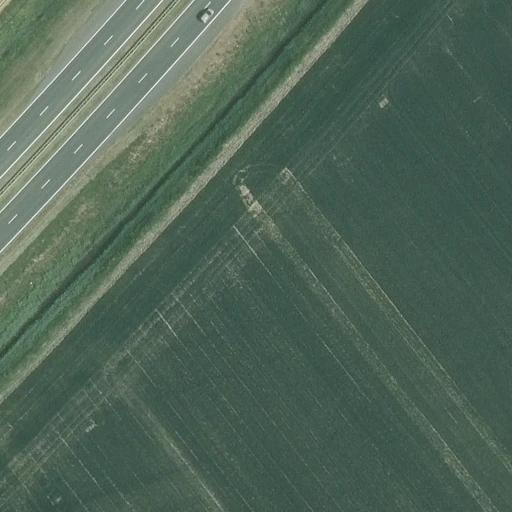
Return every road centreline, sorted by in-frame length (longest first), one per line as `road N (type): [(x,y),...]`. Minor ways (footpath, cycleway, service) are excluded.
road 1 (trunk): [(0,232),(212,0)]
road 2 (trunk): [(144,0),(0,159)]
